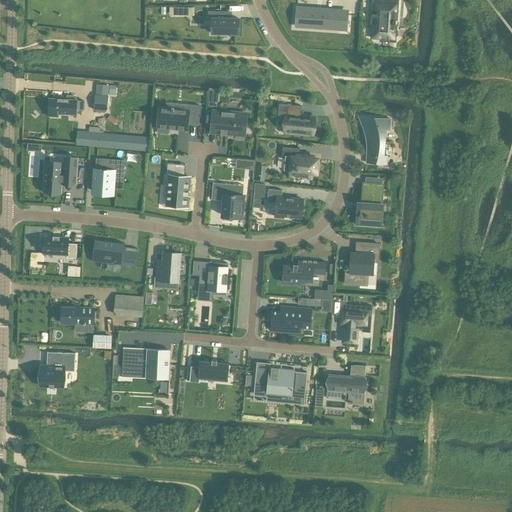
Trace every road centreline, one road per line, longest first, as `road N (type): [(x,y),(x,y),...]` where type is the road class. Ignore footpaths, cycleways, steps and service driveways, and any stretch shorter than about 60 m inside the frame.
road 1 (residential): [(257,246),(320,228),(343,189),(345,158),(326,88),(271,33),(257,0)]
road 2 (unclassified): [(6,215),(12,0)]
road 3 (residential): [(6,215),(194,237)]
road 4 (unclassified): [(0,399),(6,215)]
